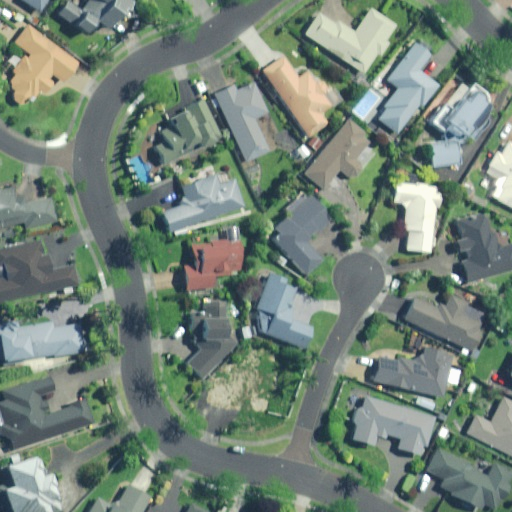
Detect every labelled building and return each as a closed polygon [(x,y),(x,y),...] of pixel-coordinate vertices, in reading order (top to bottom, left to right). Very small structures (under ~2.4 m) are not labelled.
[(16,0),(35,14),(45,0),(16,0)] [(126,0),(60,0),(59,1),(50,15),(80,36),(90,22),(104,32),(127,0),(126,0)] [(391,26),(365,9),(349,34),(332,22),(330,25),(314,14),(300,35),(359,74),(372,54),(376,57),(384,44),(381,42),(391,26)] [(16,104),(24,103),(28,98),(31,100),(37,92),(41,95),(50,82),(46,79),(49,75),(60,83),(77,61),(24,23),(10,43),(22,52),(8,71),(12,74),(8,80),(8,88),(12,91),(10,93),(11,100),(16,104)] [(428,53),(412,41),(381,82),(393,91),(380,107),(383,109),(374,121),(393,135),(415,106),(418,108),(434,86),(414,71),(428,53)] [(324,89),(316,77),(309,82),(303,72),(293,78),(277,55),(256,69),(304,138),(323,124),(317,115),(340,99),(330,85),(324,89)] [(234,90),(231,84),(209,94),(241,163),(265,152),(250,119),(262,113),(248,84),(234,90)] [(483,119),(485,106),(480,103),(485,95),(476,89),(469,84),(463,91),(456,85),(426,123),(444,137),(439,144),(425,145),(428,169),(456,165),(454,143),(462,142),(469,143),(486,121),(483,119)] [(155,133),(160,144),(150,149),(159,166),(220,137),(201,98),(182,107),(184,111),(164,120),(167,127),(155,133)] [(358,132),(343,120),(300,175),(319,191),(335,171),(349,182),(369,156),(360,149),(366,142),(356,134),(358,132)] [(511,144),(505,141),(497,155),(493,153),(482,173),(495,180),(486,197),(511,210),(511,144)] [(307,154),(299,145),(292,150),(299,160),(307,154)] [(185,233),(183,227),(239,207),(230,180),(215,186),(211,176),(191,183),(189,178),(174,184),(179,197),(174,199),(177,206),(156,213),(163,234),(169,232),(171,238),(185,233)] [(432,237),(428,236),(431,209),(433,209),(436,188),(390,184),(388,203),(395,204),(401,211),(399,231),(404,231),(402,251),(426,253),(427,247),(431,247),(432,237)] [(0,218),(13,216),(15,225),(18,224),(19,229),(51,222),(46,199),(24,204),(11,197),(8,186),(0,188),(0,218)] [(321,235),(317,231),(327,222),(306,200),(265,237),(301,277),(318,261),(306,248),(321,235)] [(450,242),(454,255),(460,253),(463,264),(457,266),(462,285),(511,271),(511,259),(508,244),(491,248),(482,217),(455,224),(459,239),(450,242)] [(0,303),(53,291),(75,286),(70,264),(47,269),(40,237),(0,246),(0,303)] [(231,264),(229,241),(185,246),(187,265),(177,266),(180,291),(209,288),(207,272),(220,270),(219,266),(231,264)] [(278,279),(265,275),(252,310),(265,315),(258,334),(300,349),(308,328),(285,320),(295,293),(276,286),(278,279)] [(465,303),(446,295),(439,311),(408,297),(398,320),(468,352),(480,324),(459,315),(465,303)] [(196,380),(232,346),(224,337),(217,345),(219,304),(197,302),(197,315),(185,315),(184,339),(194,339),(194,341),(196,350),(181,364),(196,380)] [(0,322),(0,362),(52,356),(53,360),(80,357),(76,322),(52,325),(52,323),(15,328),(16,334),(10,334),(9,321),(0,322)] [(449,355),(418,348),(413,366),(374,357),(368,382),(438,399),(442,382),(451,385),(454,372),(445,370),(449,355)] [(511,354),(501,377),(511,382),(511,354)] [(264,377),(239,372),(236,385),(214,380),(209,405),(229,409),(229,407),(265,415),(268,399),(259,397),(264,377)] [(0,457),(20,450),(90,424),(80,398),(66,404),(67,406),(44,415),(42,410),(45,409),(41,401),(40,401),(39,399),(51,395),(43,374),(0,390),(0,396),(1,400),(0,400),(0,457)] [(430,418),(360,396),(356,408),(353,407),(348,423),(352,424),(347,440),(369,447),(372,437),(381,439),(382,435),(396,439),(393,450),(418,457),(430,418)] [(511,405),(508,403),(499,398),(486,424),(471,416),(462,434),(511,460),(511,405)] [(478,470),(431,449),(421,472),(438,480),(433,491),(476,511),(478,506),(490,511),(509,473),(482,461),(478,470)] [(47,471),(43,473),(42,473),(40,466),(35,468),(32,457),(0,466),(0,485),(0,486),(0,485),(0,511),(57,511),(55,504),(57,504),(47,471)] [(137,511),(145,498),(121,486),(110,507),(93,498),(85,511),(137,511)] [(188,498),(167,488),(155,511),(193,511),(183,507),(188,498)]
